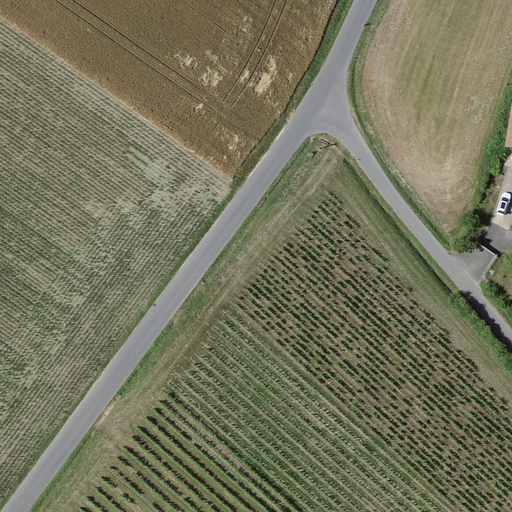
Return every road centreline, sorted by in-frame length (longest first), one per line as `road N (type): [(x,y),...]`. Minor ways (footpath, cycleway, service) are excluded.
road 1 (tertiary): [(13,511),(321,95)]
road 2 (unclassified): [(321,95),(511,340)]
